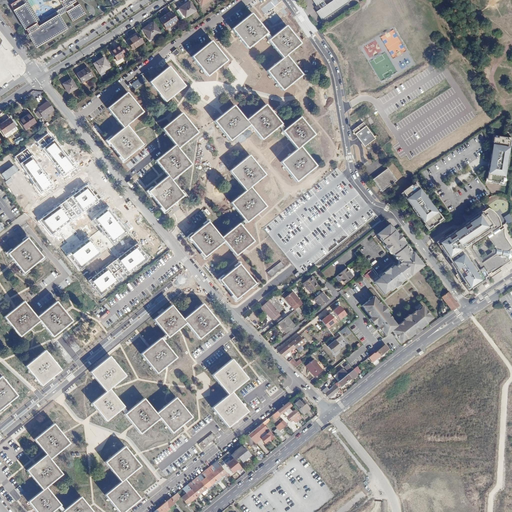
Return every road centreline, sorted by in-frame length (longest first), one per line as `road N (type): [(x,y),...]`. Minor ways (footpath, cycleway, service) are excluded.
road 1 (residential): [(465,306),(396,212),(374,203),(354,177),(334,70),(288,0)]
road 2 (residential): [(185,284),(0,436)]
road 3 (residential): [(71,119),(246,0)]
road 4 (residential): [(137,511),(300,381)]
road 5 (residential): [(197,282),(71,119)]
road 6 (residential): [(147,0),(0,94)]
road 7 (residential): [(330,413),(211,511)]
road 8 (residential): [(86,169),(185,284)]
road 9 (residential): [(40,77),(162,0)]
road 10 (unknown): [(308,389),(371,339),(352,303),(365,288)]
road 11 (residential): [(435,331),(330,413)]
